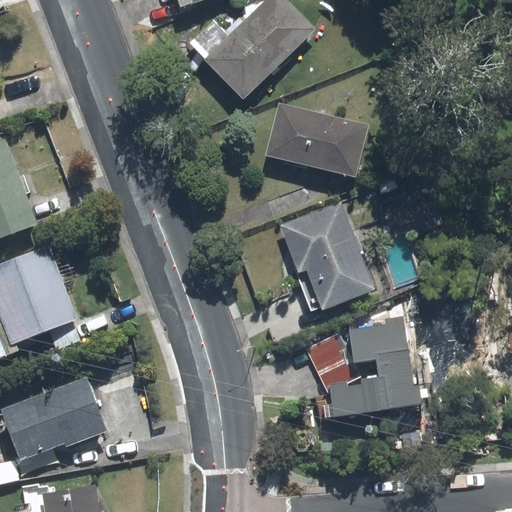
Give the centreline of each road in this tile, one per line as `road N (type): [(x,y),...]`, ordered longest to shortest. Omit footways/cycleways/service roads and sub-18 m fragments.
road 1 (tertiary): [(230,511),(206,354),(74,0)]
road 2 (residential): [(257,511),(511,494)]
